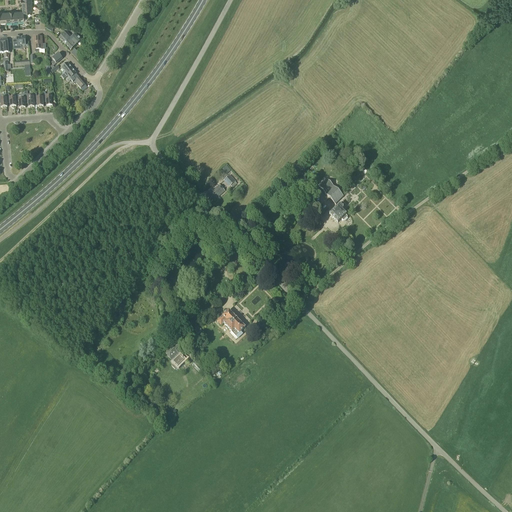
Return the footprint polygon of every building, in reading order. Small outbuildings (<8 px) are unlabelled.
[(22,12),(26,15),(29,12),(32,12),(32,6),(22,7),(22,12)] [(24,18),(26,15),(22,12),(17,12),(18,22),(24,21),(24,18)] [(59,38),(64,44),(69,40),(69,41),(72,38),(66,32),(59,38)] [(69,40),(64,44),(71,51),(81,41),(75,35),(72,38),(69,41),(69,40)] [(34,37),(34,50),(35,50),(35,52),(39,52),(39,50),(42,50),(42,49),(45,49),(45,45),(42,45),(42,37),(34,37)] [(28,45),(25,45),(25,38),(17,39),(17,42),(13,42),(14,50),(21,49),(20,46),(25,46),(25,49),(29,49),(28,45)] [(1,53),(2,54),(4,54),(4,59),(2,59),(2,63),(8,62),(7,54),(10,53),(9,50),(8,50),(7,45),(9,44),(8,40),(0,40),(0,48),(2,49),(3,53),(1,53)] [(71,54),(78,62),(83,58),(82,54),(82,53),(82,49),(80,47),(71,54)] [(51,63),(53,66),(62,59),(60,57),(60,55),(60,54),(58,55),(58,54),(54,57),(53,57),(52,58),(52,59),(53,61),(51,63)] [(67,76),(73,71),(67,64),(61,68),(65,73),(61,76),(64,79),(68,76),(67,76)] [(67,76),(68,76),(69,78),(66,80),(68,83),(71,80),(72,82),(75,80),(73,77),(76,75),(73,71),(67,76)] [(74,84),(75,86),(76,85),(81,90),(85,86),(80,79),(75,83),(74,84)] [(36,94),(33,94),(33,97),(34,102),(37,101),(37,103),(37,107),(43,107),(43,103),(43,101),(42,98),(36,98),(36,94)] [(9,95),(6,96),(6,98),(7,102),(9,101),(10,103),(10,107),(12,107),(12,108),(13,109),(14,108),(14,107),(16,107),(16,105),(16,103),(15,98),(9,98),(9,95)] [(24,95),(15,96),(15,97),(15,98),(16,103),(19,103),(19,105),(19,109),(25,108),(25,104),(25,102),(24,99),(24,95)] [(27,95),(24,95),(24,99),(25,102),(28,102),(28,104),(28,108),(34,108),(34,104),(34,102),(33,97),(30,97),(29,95),(27,95)] [(47,95),(42,95),(42,98),(43,101),(46,101),(46,103),(46,107),(52,106),(51,97),(48,97),(47,95)] [(224,180),(230,187),(230,186),(232,188),(237,184),(235,182),(236,182),(230,175),(224,180)] [(326,181),(319,188),(325,194),(325,195),(335,205),(343,197),(326,181)] [(207,196),(213,202),(216,199),(224,192),(219,185),(210,193),(207,196)] [(333,211),(329,215),(337,223),(341,220),(343,222),(347,217),(345,216),(346,215),(344,214),(345,212),(343,210),(346,207),(342,203),(340,205),(338,207),(333,211)] [(217,322),(221,327),(223,324),(231,333),(237,339),(243,334),(240,332),(245,328),(228,311),(217,322)] [(194,318),(186,322),(187,325),(189,327),(197,323),(195,321),(194,318)] [(175,341),(162,352),(173,363),(174,364),(172,367),(175,370),(177,368),(186,359),(182,354),(185,352),(175,341)]
